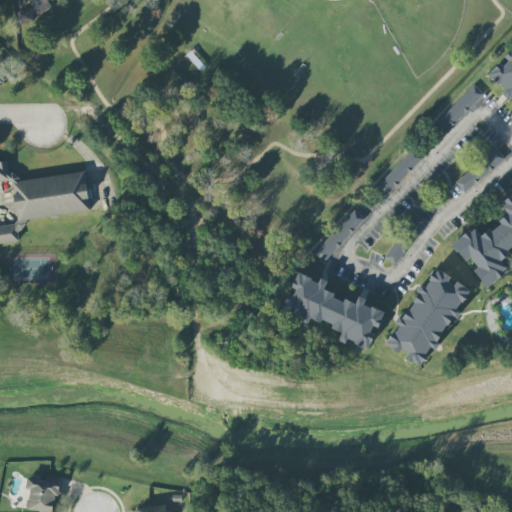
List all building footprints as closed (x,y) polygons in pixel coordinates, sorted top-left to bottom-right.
[(27,0),(31,6),(17,14),(23,25),(52,8),(47,0),(27,0)] [(489,76),(505,91),(503,92),(511,100),(511,49),(504,58),(506,59),(489,76)] [(473,86),(483,95),(442,137),(432,128),(473,86)] [(496,149),(455,183),(464,194),(505,160),(496,149)] [(412,150),(375,189),(385,198),(422,160),(412,150)] [(487,288),(500,278),(507,268),(502,261),(504,259),(511,248),(511,247),(511,194),(510,196),(502,207),(508,214),(506,215),(497,228),(484,233),(481,236),(475,229),(466,233),(451,245),(457,254),(467,261),(472,259),(476,268),(473,271),(487,288)] [(354,211),(313,254),(323,263),(364,220),(354,211)] [(416,215),(384,257),(395,265),(427,223),(416,215)] [(471,290),(454,280),(454,279),(437,268),(424,288),(421,287),(398,324),(399,325),(386,345),(403,356),(402,356),(420,367),(432,348),(435,350),(471,290)] [(368,350),(370,345),(373,327),(379,328),(386,313),(374,308),(366,306),(367,300),(359,296),(356,304),(352,303),(339,300),(333,298),(334,294),(325,290),(327,282),(314,279),(298,272),(297,277),(293,296),(288,295),(281,311),(308,323),(310,318),(317,321),(323,323),(341,331),(339,341),(346,344),(347,341),(368,350)] [(54,511),(60,483),(28,477),(26,489),(30,489),(26,509),(43,511),(54,511)]
